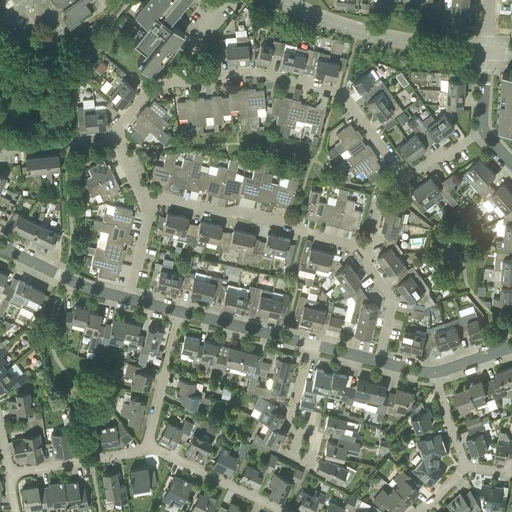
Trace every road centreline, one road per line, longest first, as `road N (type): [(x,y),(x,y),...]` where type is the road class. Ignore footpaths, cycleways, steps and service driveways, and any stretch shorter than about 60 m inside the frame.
road 1 (residential): [(116,140),(148,88),(254,72),(340,93),(402,177)]
road 2 (residential): [(363,258),(352,244),(291,223),(157,196),(143,200)]
road 3 (tertiary): [(484,52),(401,43),(276,0)]
road 4 (residential): [(291,511),(171,451),(147,447)]
road 5 (residential): [(147,447),(6,470)]
road 6 (residential): [(147,447),(175,311)]
road 7 (residential): [(127,298),(0,245)]
road 8 (residential): [(306,342),(175,311)]
